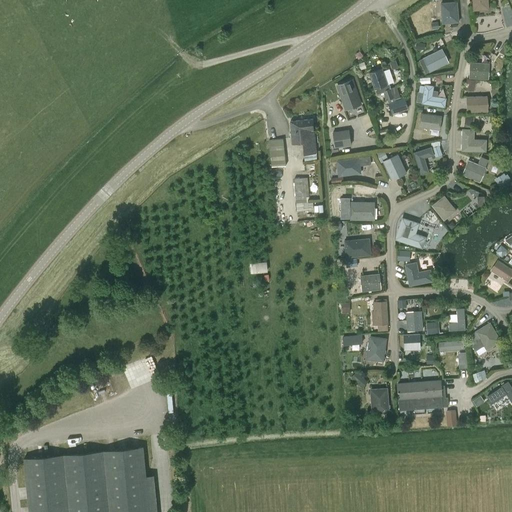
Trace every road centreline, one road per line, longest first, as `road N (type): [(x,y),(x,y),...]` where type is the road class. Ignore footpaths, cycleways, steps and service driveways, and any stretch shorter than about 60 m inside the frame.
road 1 (unclassified): [(0,318),(78,219),(166,134),(370,0)]
road 2 (unknown): [(21,511),(19,465),(31,440),(145,410),(157,427),(165,511)]
road 3 (residential): [(391,209),(451,176),(466,43)]
road 4 (residential): [(393,292),(461,292),(492,309),(511,345)]
road 5 (track): [(316,35),(202,64),(180,52)]
